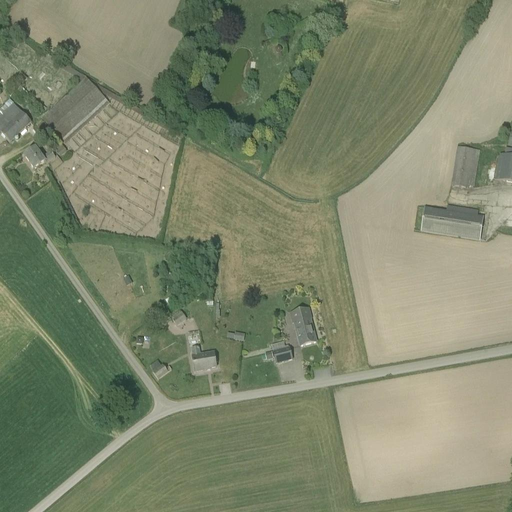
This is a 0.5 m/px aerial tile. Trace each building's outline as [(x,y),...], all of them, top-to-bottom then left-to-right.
[(65,146),(110,105),(98,93),(181,141),(184,136),(47,56),(44,61),(82,83),(41,120),(41,121),(32,129),(38,136),(48,128),(65,146)] [(21,73),(12,82),(19,88),(27,80),(21,73)] [(0,132),(10,144),(32,124),(13,105),(0,116),(0,132)] [(56,152),(60,158),(66,154),(62,147),(56,152)] [(457,148),(450,186),(468,189),(468,187),(474,188),(479,152),(457,148)] [(25,157),(34,171),(45,163),(47,165),(55,159),(51,153),(42,159),(36,149),(25,157)] [(495,181),(511,183),(511,157),(500,155),(495,181)] [(421,232),(479,241),(483,218),(425,210),(421,232)] [(173,276),(165,276),(165,284),(172,284),(173,276)] [(310,320),(311,320),(309,310),(290,315),(293,325),(294,324),(300,347),(316,343),(310,320)] [(180,312),(171,318),(172,320),(160,328),(165,335),(187,320),(180,312)] [(235,334),(234,341),(244,343),(245,336),(235,334)] [(292,361),(289,348),(273,353),(276,365),(292,361)] [(199,349),(191,349),(192,357),(194,373),(207,371),(206,370),(216,369),(214,354),(200,356),(199,349)] [(169,374),(163,367),(162,368),(157,362),(149,368),(154,374),(153,374),(158,382),(169,374)]
